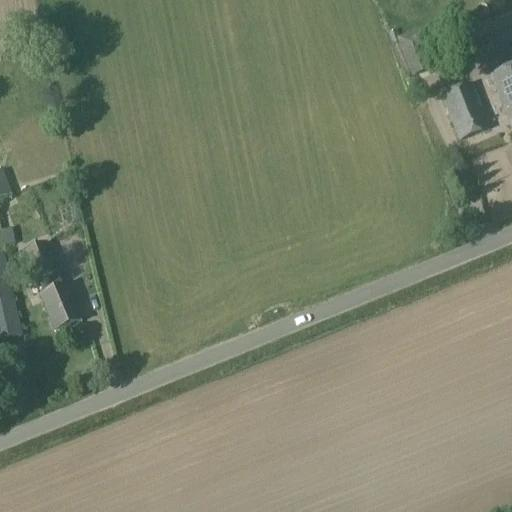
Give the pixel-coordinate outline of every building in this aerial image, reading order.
[(400,38),(397,31),(388,33),(392,44),(398,43),(412,78),(433,70),(427,55),(465,40),(455,17),(400,38)] [(462,26),(468,56),(509,47),(503,18),(462,26)] [(511,69),(491,78),(511,130),(511,129),(511,69)] [(491,130),(472,84),(441,97),(459,143),(491,130)] [(0,201),(13,196),(3,170),(0,171),(0,201)] [(59,273),(46,244),(24,253),(36,283),(40,281),(45,295),(41,297),(55,333),(82,321),(67,287),(63,288),(57,274),(59,273)] [(0,342),(24,338),(6,254),(0,255),(0,342)]
